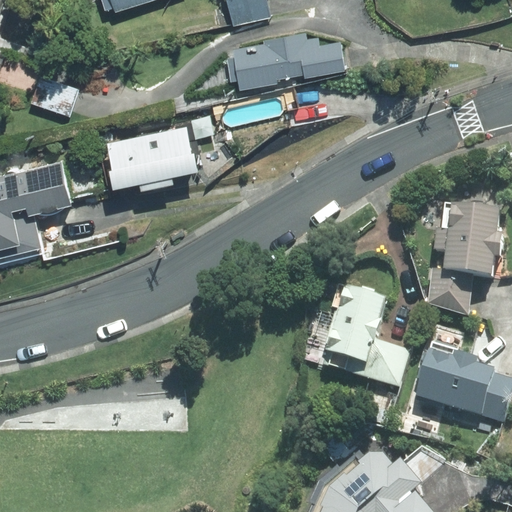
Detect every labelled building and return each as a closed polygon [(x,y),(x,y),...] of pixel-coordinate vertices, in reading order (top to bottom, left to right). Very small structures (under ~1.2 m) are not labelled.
[(101,0),(107,18),(163,0),(101,0)] [(258,0),(226,0),(230,24),(262,20),(258,0)] [(337,31),(223,50),(232,99),(345,80),(337,31)] [(260,102),(220,109),(224,131),(264,124),(260,102)] [(103,176),(107,196),(193,178),(183,131),(103,148),(109,175),(103,176)] [(69,209),(58,165),(0,179),(0,261),(41,252),(33,218),(69,209)] [(503,198),(438,191),(426,306),(472,311),(475,278),(494,280),(503,198)] [(397,303),(345,286),(318,367),(402,394),(417,348),(385,338),(397,303)] [(511,427),(511,378),(438,350),(418,400),(509,435),(511,427)] [(438,475),(404,423),(286,500),(293,511),(449,511),(429,481),(438,475)] [(366,438),(354,423),(318,450),(330,466),(366,438)]
